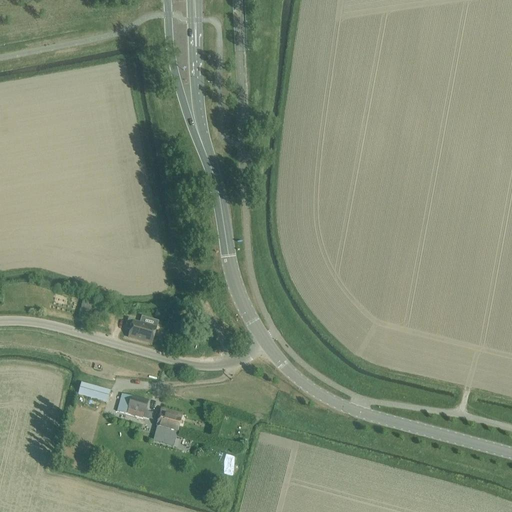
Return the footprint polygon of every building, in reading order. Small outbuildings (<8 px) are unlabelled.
[(90,321),(94,305),(82,302),(78,317),(90,321)] [(96,309),(94,317),(105,321),(107,313),(96,309)] [(165,321),(167,315),(156,312),(154,318),(165,321)] [(189,317),(181,320),(183,327),(191,324),(189,317)] [(128,319),(125,329),(131,331),(128,338),(151,345),(156,329),(134,323),(134,321),(128,319)] [(81,384),(78,395),(107,403),(110,392),(81,384)] [(142,420),(147,403),(122,395),(117,412),(142,420)] [(176,437),(177,433),(180,420),(160,415),(157,427),(161,428),(160,433),(161,435),(174,439),(176,437)]
